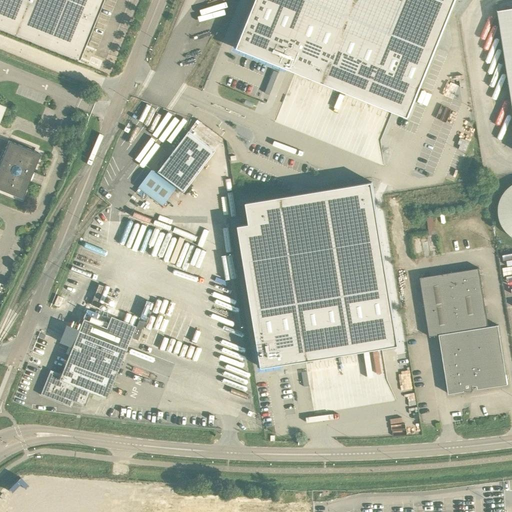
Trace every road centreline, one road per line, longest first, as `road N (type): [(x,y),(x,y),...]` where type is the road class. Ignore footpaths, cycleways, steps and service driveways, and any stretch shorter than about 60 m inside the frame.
road 1 (tertiary): [(0,446),(39,434),(188,451),(320,454),(511,440)]
road 2 (unclassified): [(15,367),(159,0)]
road 3 (unknown): [(11,223),(38,203),(72,96)]
